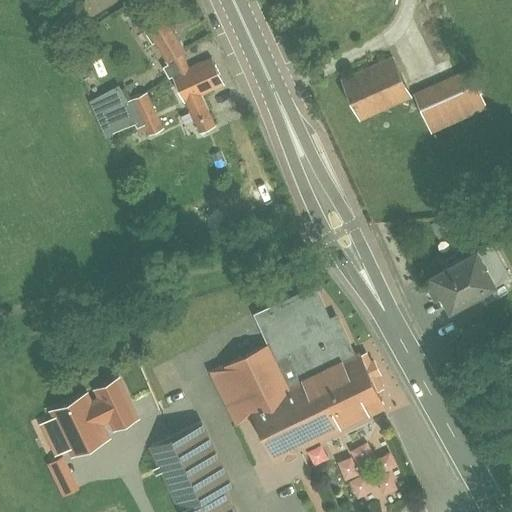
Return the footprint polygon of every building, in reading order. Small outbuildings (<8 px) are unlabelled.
[(145,0),(143,0),(131,7),(139,22),(153,13),(145,0)] [(167,17),(160,22),(155,14),(141,23),(153,43),(156,41),(170,63),(163,67),(169,77),(173,75),(179,73),(189,68),(182,51),(186,49),(167,17)] [(360,119),(410,96),(392,56),(341,80),(360,119)] [(189,68),(179,73),(173,75),(185,102),(186,102),(201,133),(216,125),(202,94),(225,84),(212,57),(189,68)] [(470,69),(414,94),(431,131),(486,106),(470,69)] [(165,128),(149,91),(125,102),(103,112),(113,133),(135,123),(137,128),(144,125),(149,135),(165,128)] [(492,276),(477,250),(432,275),(451,309),(496,284),(492,276)] [(254,415),(275,459),(283,455),(285,460),(295,455),(293,450),(319,437),(373,412),(385,406),(359,351),(355,353),(340,322),(334,325),(333,324),(332,324),(314,286),(256,314),(270,344),(213,371),(237,423),(254,415)] [(465,330),(476,350),(493,341),(483,321),(465,330)] [(116,426),(136,416),(118,379),(98,389),(103,398),(91,404),(86,395),(54,410),(74,452),(107,436),(100,421),(111,416),(116,426)] [(236,511),(225,489),(231,486),(201,424),(151,447),(182,511),(236,511)]
